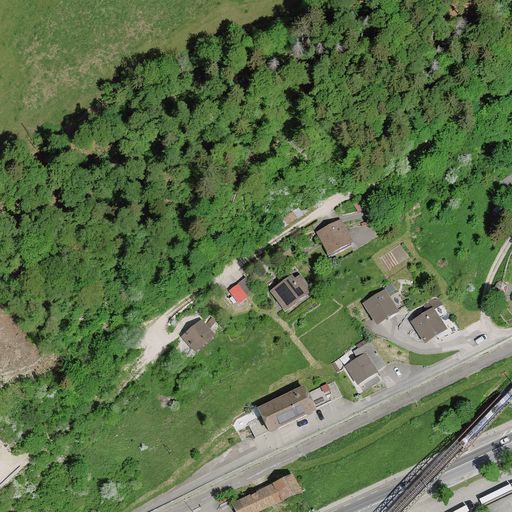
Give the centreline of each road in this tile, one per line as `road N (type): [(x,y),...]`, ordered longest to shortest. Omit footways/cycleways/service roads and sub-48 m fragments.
road 1 (residential): [(511,87),(172,310),(149,350)]
road 2 (residential): [(511,345),(172,511)]
road 3 (trunk): [(0,262),(172,0)]
road 4 (primary): [(511,444),(362,511)]
